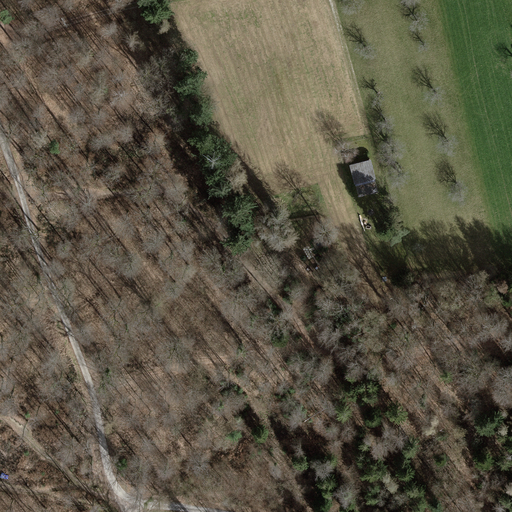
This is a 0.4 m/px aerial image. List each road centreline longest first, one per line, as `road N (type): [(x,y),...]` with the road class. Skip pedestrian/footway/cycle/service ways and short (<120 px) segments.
road 1 (track): [(0,126),(124,502)]
road 2 (track): [(0,24),(14,34),(147,0)]
road 3 (track): [(330,0),(367,130)]
